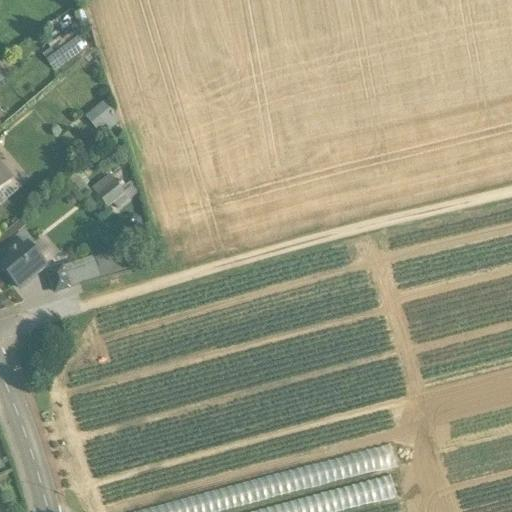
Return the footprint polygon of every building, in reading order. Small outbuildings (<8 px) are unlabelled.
[(62,43),(48,54),(56,64),(70,53),(62,43)] [(13,70),(5,59),(0,62),(0,84),(3,82),(4,77),(13,70)] [(110,128),(111,132),(119,126),(104,105),(85,120),(98,135),(105,128),(109,132),(110,128)] [(0,192),(12,183),(0,168),(0,192)] [(109,178),(93,192),(107,210),(124,197),(109,178)] [(27,253),(17,240),(5,249),(10,255),(0,262),(21,289),(47,268),(31,249),(27,253)] [(121,253),(94,261),(99,280),(127,273),(121,253)] [(63,269),(70,291),(99,280),(93,259),(63,269)] [(44,274),(52,297),(70,291),(62,267),(44,274)]
